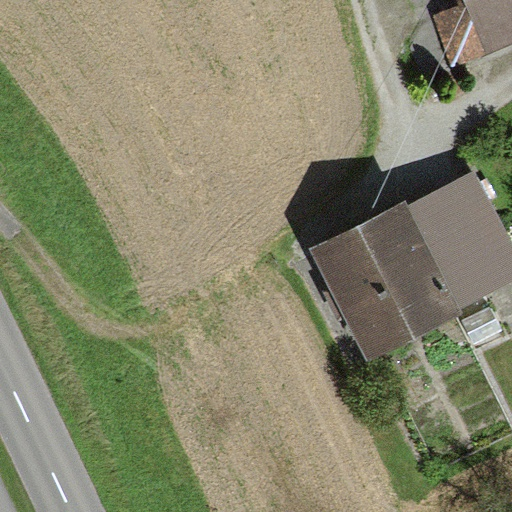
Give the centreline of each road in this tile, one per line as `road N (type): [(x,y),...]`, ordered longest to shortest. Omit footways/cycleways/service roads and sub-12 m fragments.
road 1 (track): [(0,226),(58,302),(102,324),(148,328),(218,286),(400,148),(352,0)]
road 2 (secondary): [(0,366),(67,511)]
